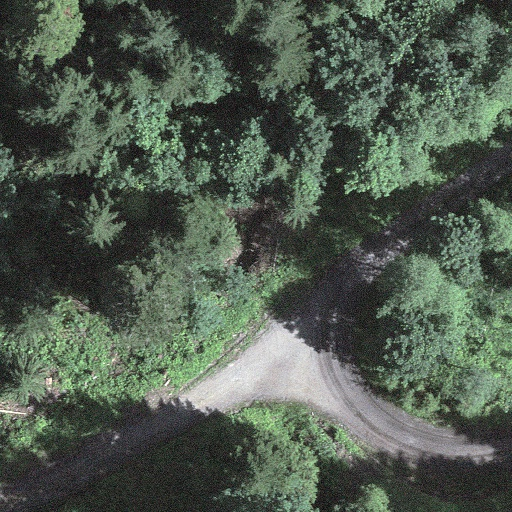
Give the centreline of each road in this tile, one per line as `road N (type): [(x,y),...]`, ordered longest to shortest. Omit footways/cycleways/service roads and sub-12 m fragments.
road 1 (track): [(511,160),(292,332),(94,460),(0,505)]
road 2 (track): [(292,332),(342,389),(401,437),(466,449),(511,437)]
